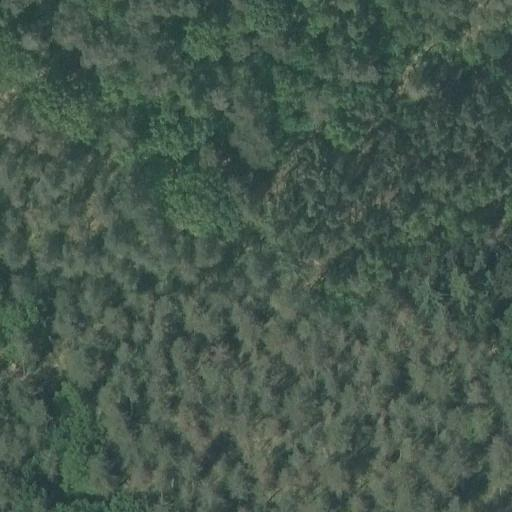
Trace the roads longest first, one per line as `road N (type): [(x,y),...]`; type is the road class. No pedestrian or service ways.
road 1 (track): [(511,378),(0,51)]
road 2 (track): [(133,511),(0,250)]
